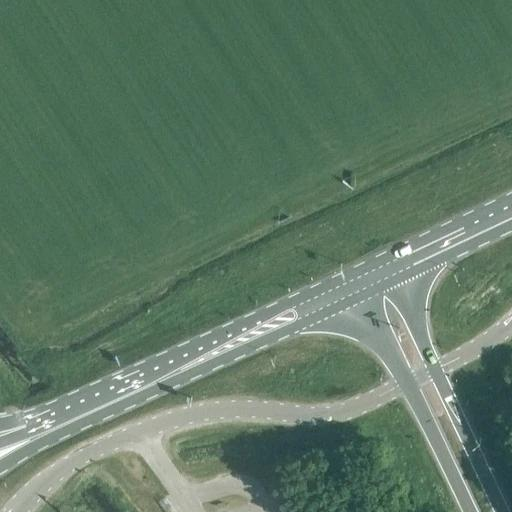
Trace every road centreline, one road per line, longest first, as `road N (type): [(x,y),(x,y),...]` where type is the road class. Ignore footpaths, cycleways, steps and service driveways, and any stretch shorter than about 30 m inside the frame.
road 1 (unclassified): [(13,511),(56,471),(158,424),(227,409),(326,415),(406,383)]
road 2 (primary): [(0,465),(361,296)]
road 3 (primary): [(368,267),(23,419)]
road 4 (primary): [(511,198),(368,267)]
road 5 (motorway): [(499,511),(433,370)]
road 6 (motorway): [(406,383),(467,511)]
road 7 (primary): [(393,280),(511,224)]
